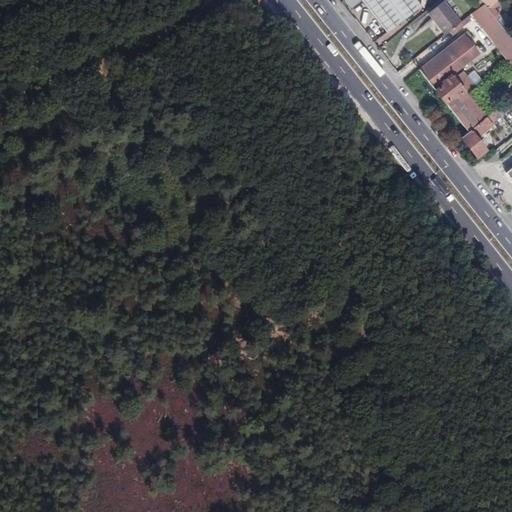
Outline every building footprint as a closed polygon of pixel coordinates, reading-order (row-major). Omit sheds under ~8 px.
[(362,0),(388,32),(420,6),(415,0),(362,0)] [(497,0),(496,0),(487,8),(496,19),(500,16),(493,7),(500,3),(497,0)] [(428,14),(445,36),(460,23),(443,2),(428,14)] [(487,8),(484,4),(473,13),(486,28),(511,60),(511,38),(506,31),(502,26),(496,19),(487,8)] [(469,16),(460,23),(463,27),(471,19),(469,16)] [(511,18),(502,26),(506,31),(511,25),(511,18)] [(511,60),(486,28),(484,30),(490,38),(498,48),(511,65),(511,60)] [(419,70),(468,131),(486,117),(467,95),(475,88),(462,73),(456,78),(453,74),(477,53),(476,50),(490,38),(484,30),(472,39),(467,32),(419,70)] [(468,131),(460,138),(477,158),(486,150),(476,138),(492,126),(492,124),(502,116),(496,109),(486,117),(468,131)]
